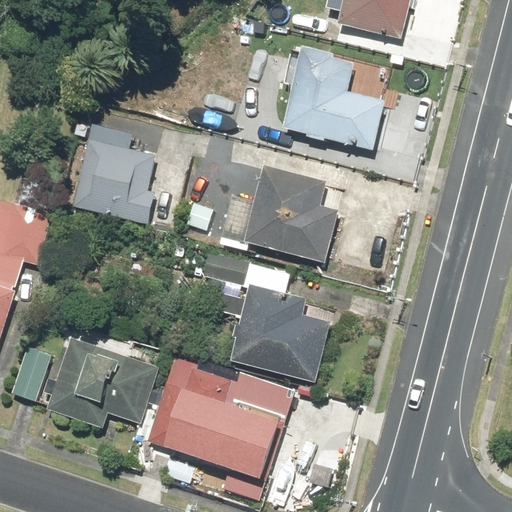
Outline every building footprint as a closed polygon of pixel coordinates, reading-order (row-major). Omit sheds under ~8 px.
[(333,0),(297,0),(291,30),(334,39),(338,20),(330,19),(333,0)] [(417,0),(353,0),(348,21),(408,37),(417,0)] [(311,49),(296,134),(383,158),(392,109),(361,100),(367,64),(311,49)] [(112,120),(82,202),(155,229),(185,147),(112,120)] [(251,186),(232,239),(327,272),(346,220),(329,214),(333,181),(266,173),(266,192),(251,186)] [(50,214),(6,204),(0,229),(0,279),(33,287),(50,214)] [(29,295),(0,288),(0,353),(12,357),(29,295)] [(258,292),(237,360),(323,387),(344,319),(258,292)] [(168,366),(79,337),(54,413),(144,442),(168,366)] [(59,360),(32,351),(17,396),(44,404),(59,360)] [(174,383),(157,442),(276,475),(293,416),(174,383)]
